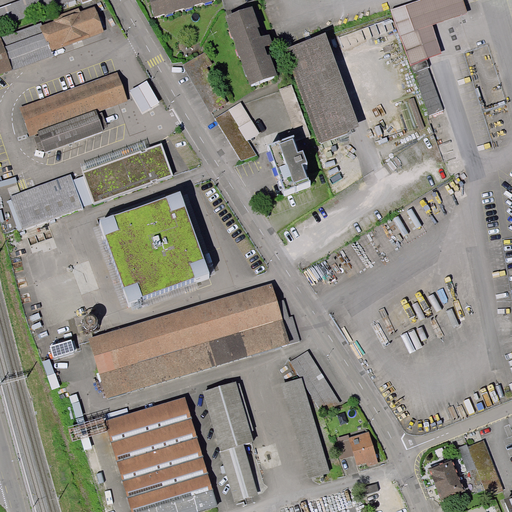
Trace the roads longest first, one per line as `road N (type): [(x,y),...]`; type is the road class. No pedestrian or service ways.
road 1 (residential): [(120,0),(395,449)]
road 2 (unknown): [(118,37),(24,75),(9,101),(14,130),(33,158),(54,165),(152,122)]
road 3 (unknown): [(480,227),(373,297),(379,334),(410,397)]
road 4 (unknown): [(305,305),(389,264),(474,198)]
road 5 (unknown): [(123,317),(75,327),(60,298),(52,234),(87,212)]
road 6 (unknown): [(255,349),(300,491)]
road 7 (unknown): [(240,275),(123,317)]
road 8 (residential): [(511,407),(395,449)]
